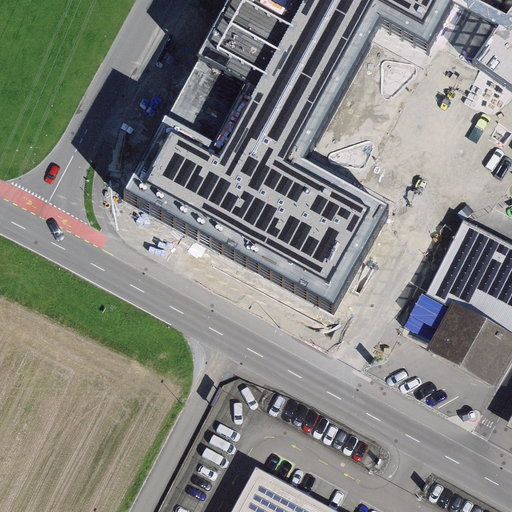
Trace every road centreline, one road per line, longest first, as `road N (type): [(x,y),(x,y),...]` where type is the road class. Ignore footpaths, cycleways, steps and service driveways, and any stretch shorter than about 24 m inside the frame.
road 1 (primary): [(34,233),(511,490)]
road 2 (residential): [(158,0),(34,233)]
